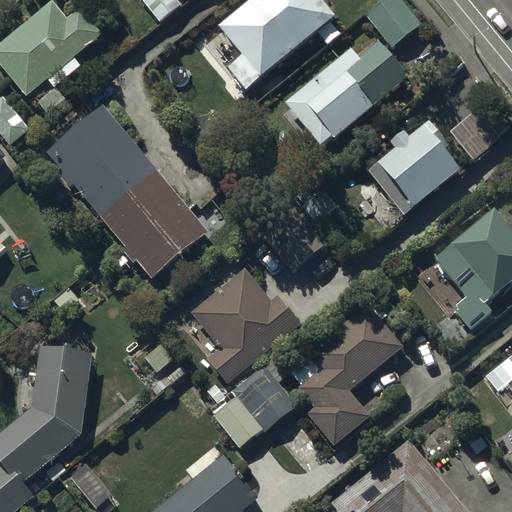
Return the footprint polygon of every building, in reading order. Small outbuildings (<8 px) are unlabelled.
[(181,10),(172,0),(138,0),(160,27),(181,10)] [(261,0),(219,35),(243,63),(228,75),(246,97),(336,23),(316,0),(261,0)] [(396,0),(368,22),(392,53),(421,31),(397,0),(396,0)] [(0,70),(27,103),(102,41),(81,15),(67,26),(52,9),(0,52),(0,70)] [(407,83),(378,48),(360,64),(351,54),(285,109),(321,152),(332,142),(334,144),(407,83)] [(29,134),(3,102),(0,104),(0,137),(10,150),(29,134)] [(488,106),(450,136),(473,165),(511,135),(488,106)] [(100,222),(156,176),(103,112),(47,158),(63,178),(60,180),(71,193),(73,191),(100,222)] [(465,173),(429,128),(409,144),(404,139),(390,150),(395,156),(370,177),(405,221),(465,173)] [(156,176),(100,222),(126,253),(122,256),(133,269),(136,267),(152,286),(209,239),(156,176)] [(337,211),(324,193),(301,211),(315,228),(337,211)] [(511,237),(494,216),(434,265),(466,304),(453,314),(470,335),(491,318),(485,311),(511,289),(511,237)] [(292,277),(325,249),(304,224),(271,252),(292,277)] [(271,307),(245,275),(192,318),(221,355),(208,366),(228,391),(301,330),(278,302),(271,307)] [(20,276),(0,293),(23,320),(43,303),(20,276)] [(388,320),(374,304),(306,361),(307,362),(291,375),(279,362),(266,373),(264,372),(227,403),(216,389),(208,396),(218,409),(211,415),(215,420),(213,421),(240,453),(262,435),(265,438),(297,411),(280,389),(291,380),(301,391),(298,394),(314,413),(306,419),(334,452),(370,422),(349,397),(403,352),(381,326),(388,320)] [(93,362),(40,355),(31,414),(0,439),(0,511),(20,511),(34,501),(24,490),(81,443),(93,362)] [(511,390),(494,406),(511,426),(511,424),(511,390)] [(464,511),(409,447),(331,511),(464,511)] [(246,511),(257,504),(215,452),(185,476),(193,486),(161,511),(246,511)]
